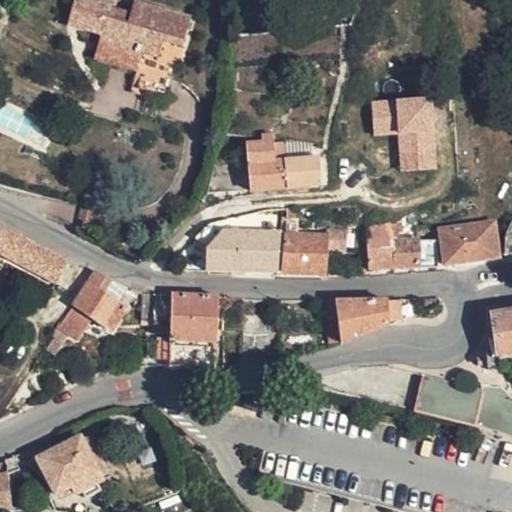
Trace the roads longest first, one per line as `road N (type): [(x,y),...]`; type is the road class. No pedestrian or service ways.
road 1 (tertiary): [(0,441),(110,396),(254,379),(376,348),(449,347),(463,323),(462,303)]
road 2 (residential): [(0,207),(139,279),(275,289),(454,285)]
